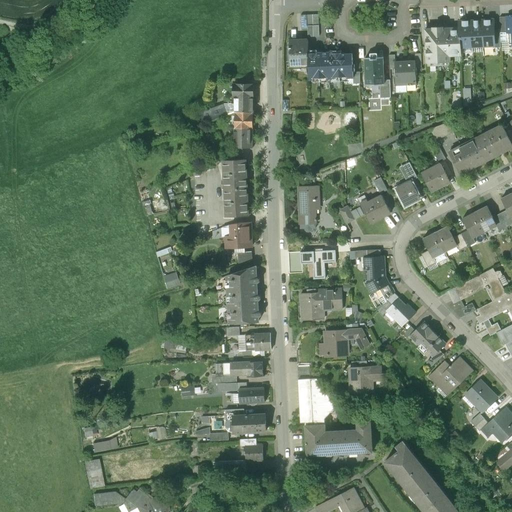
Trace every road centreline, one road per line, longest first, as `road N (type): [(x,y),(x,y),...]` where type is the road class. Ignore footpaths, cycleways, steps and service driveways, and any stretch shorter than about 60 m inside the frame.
road 1 (residential): [(286,511),(274,6)]
road 2 (residential): [(511,384),(408,276),(400,245),(417,218),(511,171)]
road 3 (residential): [(403,0),(402,33),(353,42),(337,23),(338,2)]
